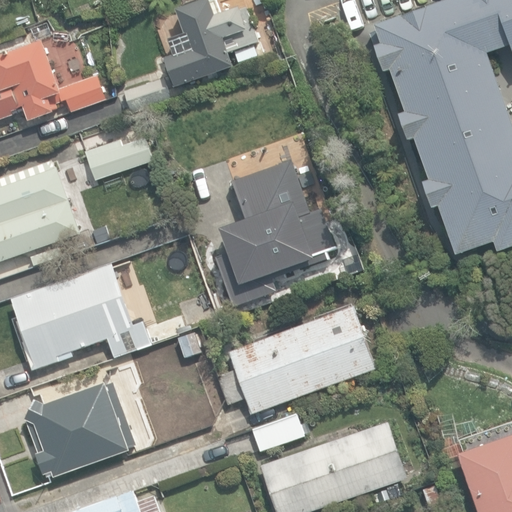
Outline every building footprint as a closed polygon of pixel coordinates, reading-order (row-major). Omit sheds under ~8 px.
[(165,58),(176,89),(238,68),(230,53),(261,42),(250,10),(242,13),(241,8),(217,16),(211,0),(180,11),(188,33),(170,39),(175,55),(165,58)] [(440,207),(457,256),(496,243),(499,253),(511,248),(511,0),(452,0),(377,27),(378,32),(371,34),(385,74),(392,71),(407,114),(401,116),(410,142),(416,139),(431,182),(425,184),(434,209),(440,207)] [(62,89),(45,43),(0,58),(0,86),(0,87),(0,121),(15,116),(14,113),(25,109),(31,124),(57,114),(54,107),(68,102),(72,113),(108,101),(99,76),(62,89)] [(125,92),(132,113),(172,100),(165,79),(125,92)] [(89,158),(96,180),(116,173),(109,151),(89,158)] [(0,263),(83,236),(60,168),(56,170),(53,161),(0,179),(0,263)] [(229,254),(217,259),(235,309),(279,293),(273,278),(310,264),(311,267),(329,261),(326,254),(339,250),(323,211),(313,214),(293,162),(233,183),(248,222),(221,231),(229,254)] [(17,322),(33,369),(73,355),(72,353),(108,340),(114,359),(127,355),(189,333),(181,312),(146,324),(145,321),(135,325),(113,264),(14,299),(21,320),(17,322)] [(246,399),(252,413),(378,368),(356,307),(230,352),(236,369),(220,375),(230,405),(246,399)] [(46,474),(47,478),(54,475),(54,478),(131,451),(131,448),(138,445),(124,407),(130,404),(127,394),(120,396),(115,383),(107,385),(106,382),(46,404),(36,399),(27,420),(29,421),(28,424),(39,454),(37,454),(44,475),(46,474)] [(253,430),(262,453),(305,437),(296,414),(253,430)] [(261,466),(277,511),(309,511),(387,485),(408,478),(388,421),(387,422),(261,466)] [(511,511),(511,435),(459,454),(478,511),(511,511)] [(376,493),(379,501),(387,498),(391,497),(389,489),(387,489),(376,493)] [(160,511),(154,495),(137,501),(133,491),(75,511),(160,511)]
